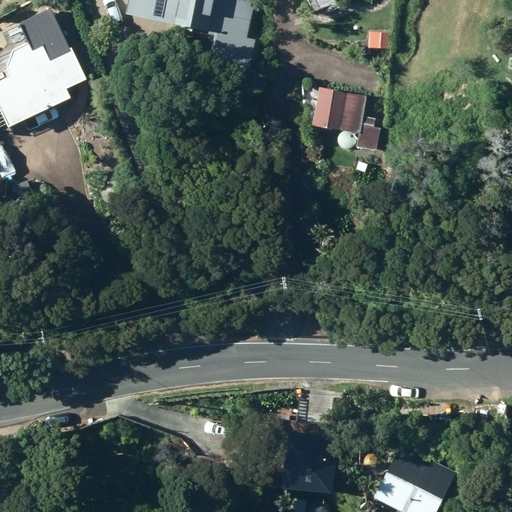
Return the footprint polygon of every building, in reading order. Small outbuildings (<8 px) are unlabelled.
[(208,59),(250,67),(256,39),(247,38),(254,1),(250,0),(151,0),(147,18),(163,22),(163,23),(214,33),(208,59)] [(0,83),(0,99),(12,124),(72,95),(68,87),(87,77),(72,48),(53,8),(18,25),(27,44),(12,51),(4,68),(9,79),(0,83)] [(366,96),(318,88),(312,126),(358,133),(356,147),(377,150),(381,128),(375,127),(376,118),(362,116),(366,96)] [(320,423),(317,437),(324,439),(328,425),(320,423)] [(373,498),(400,511),(435,511),(456,473),(401,444),(373,498)] [(136,511),(135,497),(75,502),(75,511),(136,511)]
